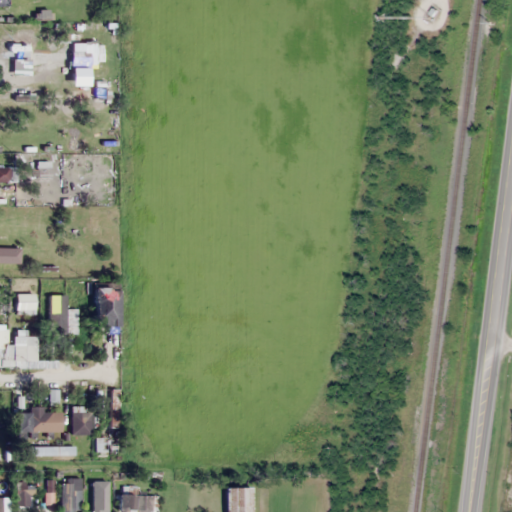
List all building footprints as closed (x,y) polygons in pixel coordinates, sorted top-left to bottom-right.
[(0,50),(33,51),(33,35),(0,34),(0,50)] [(69,67),(87,67),(87,41),(69,41),(69,67)] [(40,87),(40,75),(11,75),(11,87),(40,87)] [(13,167),(0,167),(0,182),(13,182),(13,167)] [(0,269),(22,269),(22,259),(11,259),(11,227),(0,226),(0,269)] [(92,325),(116,325),(116,287),(92,287),(92,325)] [(33,314),(33,293),(14,293),(14,314),(33,314)] [(47,295),(47,332),(64,332),(64,295),(47,295)] [(34,335),(7,335),(8,326),(0,325),(0,365),(14,366),(14,360),(34,361),(34,335)] [(89,412),(69,412),(69,434),(89,434),(89,412)] [(94,438),(94,452),(116,452),(116,438),(94,438)] [(72,446),(27,446),(27,455),(72,455),(72,446)] [(56,481),(48,479),(43,501),(52,503),(56,481)] [(80,511),(80,479),(60,479),(60,511),(80,511)] [(14,505),(30,505),(30,483),(14,483),(14,505)] [(251,511),(252,487),(226,487),(226,511),(251,511)] [(107,511),(107,494),(89,494),(89,511),(107,511)] [(154,511),(154,494),(117,494),(116,511),(154,511)]
